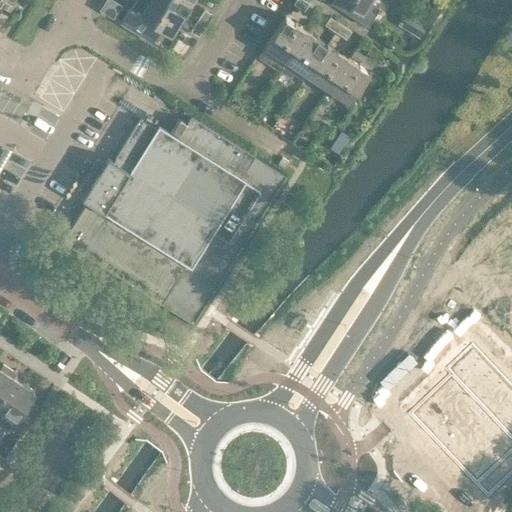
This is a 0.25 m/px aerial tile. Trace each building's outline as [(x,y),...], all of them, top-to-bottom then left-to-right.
[(105,0),(101,8),(113,15),(121,4),(114,0),(105,0)] [(130,7),(121,22),(153,43),(161,29),(172,35),(185,13),(164,0),(136,0),(131,8),(130,7)] [(164,0),(185,13),(193,0),(164,0)] [(302,12),(308,4),(308,3),(303,0),(294,0),(291,4),(302,12)] [(332,0),(331,2),(368,25),(378,8),(369,2),(370,0),(332,0)] [(395,14),(402,18),(406,12),(399,7),(395,14)] [(203,9),(196,20),(204,25),(211,14),(203,9)] [(258,57),(279,71),(306,30),(285,16),(258,57)] [(335,33),(341,25),(329,17),(323,25),(335,33)] [(189,31),(197,36),(204,25),(196,20),(189,31)] [(427,27),(416,20),(408,32),(420,39),(427,27)] [(341,25),(335,33),(345,39),(350,31),(341,25)] [(306,30),(279,71),(289,78),(292,73),(304,80),(307,75),(328,44),(306,30)] [(349,58),(328,44),(307,75),(328,90),(349,58)] [(377,60),(381,52),(371,44),(366,52),(377,60)] [(349,58),(328,90),(349,104),(370,72),(349,58)] [(238,103),(241,97),(235,93),(232,99),(238,103)] [(260,121),(266,111),(257,105),(250,115),(260,121)] [(87,201),(61,240),(162,304),(192,322),(285,174),(255,155),(192,115),(176,140),(139,117),(112,159),(107,156),(82,197),(87,201)] [(349,136),(341,131),(330,147),(338,152),(349,136)] [(422,399),(407,414),(466,476),(487,498),(500,486),(511,473),(511,386),(493,367),(471,344),(452,362),(444,369),(448,374),(422,399)] [(0,397),(14,378),(12,376),(14,372),(1,364),(0,365),(0,397)] [(14,378),(0,397),(0,410),(13,419),(8,426),(19,434),(37,408),(26,401),(33,391),(14,378)]
